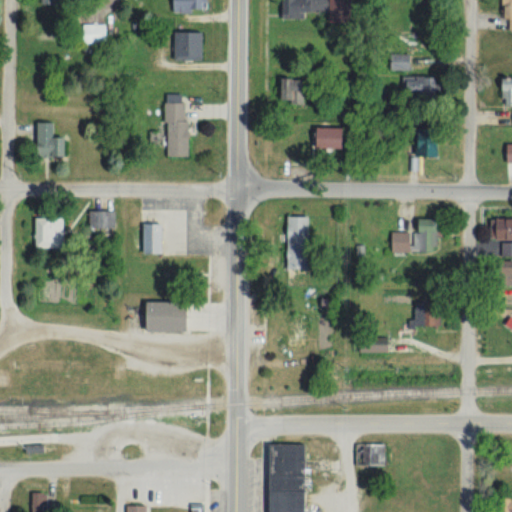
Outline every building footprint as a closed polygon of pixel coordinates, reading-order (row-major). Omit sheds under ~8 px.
[(212,12),(211,0),(174,0),(174,12),(212,12)] [(284,0),(284,18),(308,19),(309,12),(337,13),(337,10),(351,10),(351,0),(284,0)] [(86,43),(112,42),(111,23),(85,24),(86,43)] [(209,60),(209,33),(177,33),(177,60),(209,60)] [(444,97),(444,76),(407,76),(407,97),(444,97)] [(282,78),(282,102),(312,102),(312,78),(282,78)] [(193,94),(170,94),(170,155),(192,156),(193,94)] [(39,122),(39,156),(70,156),(70,136),(59,136),(59,122),(39,122)] [(353,147),(353,127),(322,127),(322,147),(353,147)] [(420,129),(420,155),(446,155),(446,129),(420,129)] [(490,169),(498,169),(498,138),(490,138),(490,169)] [(119,228),(119,210),(93,210),(93,228),(119,228)] [(314,215),(291,215),(291,268),(314,268),(314,215)] [(39,217),(39,238),(65,238),(65,217),(39,217)] [(511,238),(511,217),(501,218),(501,239),(511,238)] [(436,232),(446,232),(446,218),(421,218),(421,232),(395,232),(395,251),(436,251),(436,232)] [(149,253),(161,253),(161,223),(149,223),(149,253)] [(150,302),(150,329),(194,330),(195,303),(150,302)] [(446,326),(446,302),(419,302),(419,326),(446,326)] [(511,313),(509,312),(503,323),(511,327),(511,313)] [(359,336),(359,352),(393,353),(393,336),(359,336)] [(357,443),(388,443),(388,465),(357,465),(357,443)] [(268,511),(268,445),(312,445),(312,511),(268,511)]
